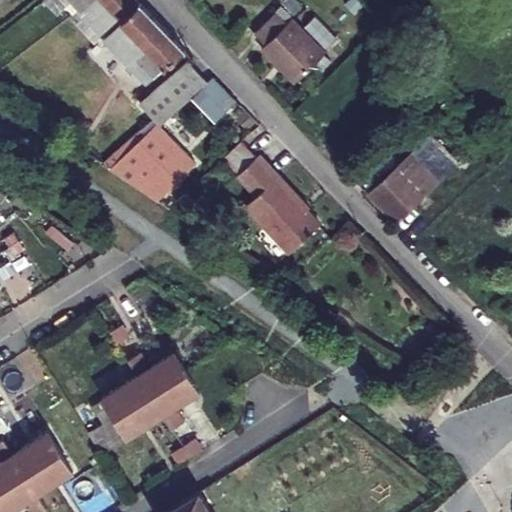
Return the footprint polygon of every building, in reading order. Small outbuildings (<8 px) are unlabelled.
[(63,0),(78,16),(96,1),(95,0),(63,0)] [(136,0),(95,0),(96,1),(119,24),(140,3),(136,0)] [(154,80),(185,49),(140,3),(119,24),(145,51),(135,61),(154,80)] [(260,41),(297,72),(324,40),(289,8),(285,13),(273,3),(254,26),(265,36),(260,41)] [(144,104),(158,118),(165,124),(212,76),(192,56),(144,104)] [(139,172),(130,180),(173,207),(199,182),(146,128),(105,164),(112,169),(121,160),(139,172)] [(369,191),(396,218),(458,159),(431,131),(369,191)] [(280,173),(259,152),(239,173),(257,192),(246,203),(292,249),(320,221),(277,177),(280,173)] [(51,256),(37,236),(26,243),(39,263),(51,256)] [(118,318),(106,325),(113,335),(125,328),(118,318)] [(137,345),(124,353),(133,368),(147,390),(185,368),(170,344),(144,360),(141,356),(143,355),(137,345)] [(99,390),(113,413),(147,390),(133,368),(99,390)] [(197,387),(185,368),(147,390),(169,425),(182,417),(176,407),(174,408),(171,404),(197,387)] [(147,390),(113,413),(125,432),(159,410),(147,390)] [(47,428),(11,451),(23,470),(59,447),(47,428)] [(192,436),(180,443),(187,453),(198,446),(192,436)] [(0,457),(0,485),(23,470),(11,451),(2,437),(0,437),(0,455),(1,457),(0,457)] [(175,461),(187,453),(180,443),(169,450),(175,461)] [(74,470),(59,447),(23,470),(38,493),(74,470)] [(23,470),(0,485),(0,511),(6,511),(27,500),(30,504),(28,506),(31,511),(38,511),(47,507),(38,493),(23,470)] [(212,511),(199,492),(167,511),(212,511)]
